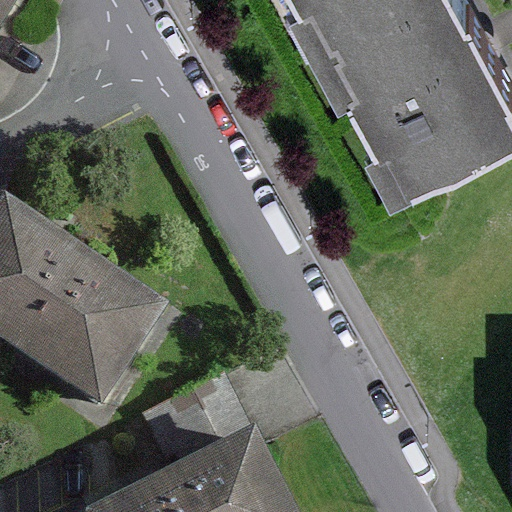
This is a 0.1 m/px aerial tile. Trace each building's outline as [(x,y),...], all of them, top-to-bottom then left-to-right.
[(0,0),(0,51),(14,30),(29,7),(18,0),(0,0)] [(292,0),(311,36),(380,0),(292,0)] [(380,0),(311,36),(316,45),(337,85),(349,79),(366,110),(377,132),(367,137),(389,179),(411,167),(511,114),(511,93),(504,79),(510,76),(491,39),(470,0),(380,0)] [(173,326),(4,216),(0,222),(0,359),(106,428),(173,326)] [(175,454),(188,482),(256,448),(237,410),(222,379),(144,417),(164,460),(175,454)] [(288,511),(256,448),(188,482),(160,497),(150,501),(128,511),(288,511)]
